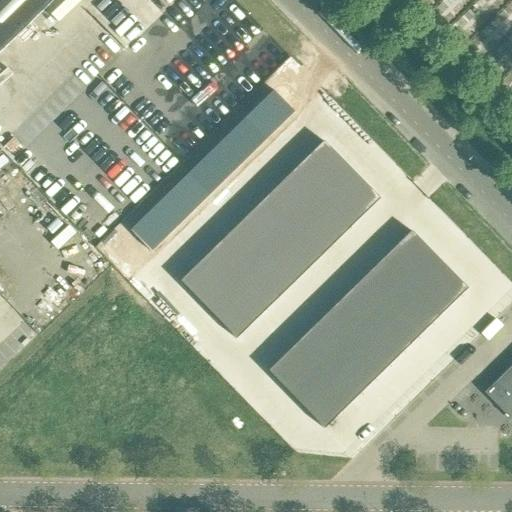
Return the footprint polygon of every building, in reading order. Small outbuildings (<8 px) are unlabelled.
[(0,0),(0,53),(54,0),(0,0)] [(295,113),(272,90),(258,104),(280,127),(295,113)] [(280,127),(258,104),(243,118),(266,141),(280,127)] [(266,141),(243,118),(229,132),(252,156),(266,141)] [(252,156),(229,132),(215,146),(237,170),(252,156)] [(326,145),(298,173),(325,202),(354,174),(326,145)] [(237,170),(215,146),(200,161),(223,184),(237,170)] [(223,184),(200,161),(186,175),(208,198),(223,184)] [(298,173),(283,187),(311,216),(325,202),(298,173)] [(354,174),(325,202),(353,231),(382,203),(354,174)] [(208,198),(186,175),(171,189),(194,212),(208,198)] [(283,187),(269,201),(297,230),(311,216),(283,187)] [(194,212),(171,189),(157,203),(180,226),(194,212)] [(269,201),(255,215),(283,244),(297,230),(269,201)] [(325,202),(311,216),(339,245),(353,231),(325,202)] [(180,226),(157,203),(143,217),(165,240),(180,226)] [(255,215),(240,229),(268,258),(283,244),(255,215)] [(311,216),(297,230),(325,259),(339,245),(311,216)] [(165,240),(143,217),(128,231),(151,254),(165,240)] [(240,229),(226,243),(254,272),(268,258),(240,229)] [(297,230),(283,244),(311,273),(325,259),(297,230)] [(410,231),(381,259),(409,288),(438,260),(410,231)] [(226,243),(212,257),(240,286),(254,272),(226,243)] [(283,244),(268,258),(296,287),(311,273),(283,244)] [(212,257),(183,285),(211,314),(240,286),(212,257)] [(268,258),(254,272),(282,301),(296,287),(268,258)] [(381,259),(367,273),(395,302),(409,288),(381,259)] [(438,260),(409,288),(437,316),(466,288),(438,260)] [(254,272),(240,286),(268,315),(282,301),(254,272)] [(367,273),(353,287),(381,316),(395,302),(367,273)] [(240,286),(211,314),(239,343),(268,315),(240,286)] [(353,287),(338,301),(366,330),(381,316),(353,287)] [(409,288),(395,302),(423,330),(437,316),(409,288)] [(338,301),(324,315),(352,344),(366,330),(338,301)] [(395,302),(381,316),(409,344),(423,330),(395,302)] [(324,315),(310,329),(338,358),(352,344),(324,315)] [(381,316),(366,330),(394,358),(409,344),(381,316)] [(310,329),(296,343),(324,372),(338,358),(310,329)] [(366,330),(352,344),(380,372),(394,358),(366,330)] [(296,343),(267,371),(295,400),(324,372),(296,343)] [(352,344),(338,358),(366,386),(380,372),(352,344)] [(338,358),(324,372),(351,400),(366,386),(338,358)] [(511,367),(484,395),(511,424),(511,367)] [(324,372),(295,400),(323,428),(351,400),(324,372)]
